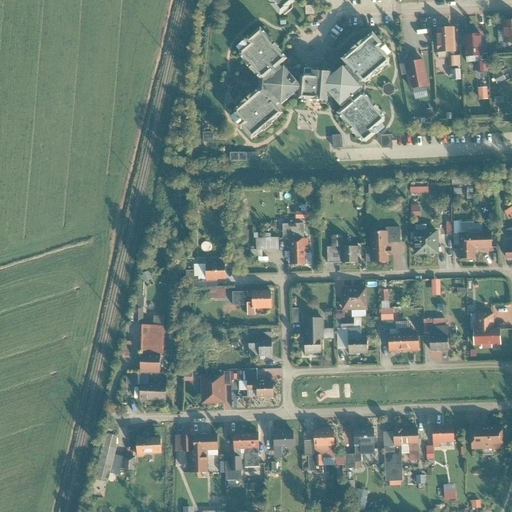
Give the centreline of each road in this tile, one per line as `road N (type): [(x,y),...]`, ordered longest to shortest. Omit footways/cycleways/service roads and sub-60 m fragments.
road 1 (residential): [(286,413),(284,277),(511,273)]
road 2 (residential): [(511,405),(286,413)]
road 3 (residential): [(286,413),(119,418)]
